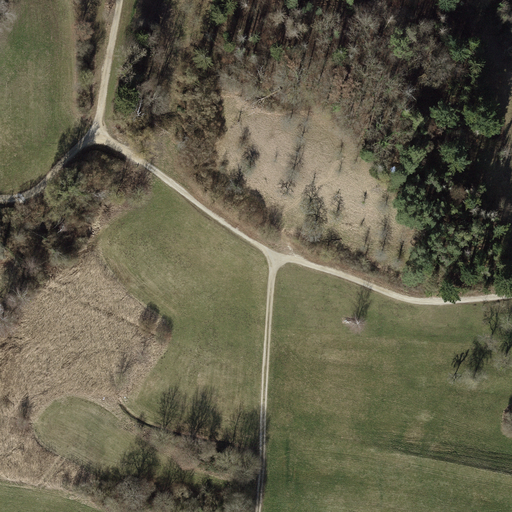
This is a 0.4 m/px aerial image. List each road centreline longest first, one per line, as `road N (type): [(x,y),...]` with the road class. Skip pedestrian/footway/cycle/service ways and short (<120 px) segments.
road 1 (track): [(96,130),(281,259),(421,303),(511,294)]
road 2 (track): [(273,215),(292,247),(281,259),(260,511)]
road 3 (track): [(0,197),(48,177),(96,130),(120,0)]
